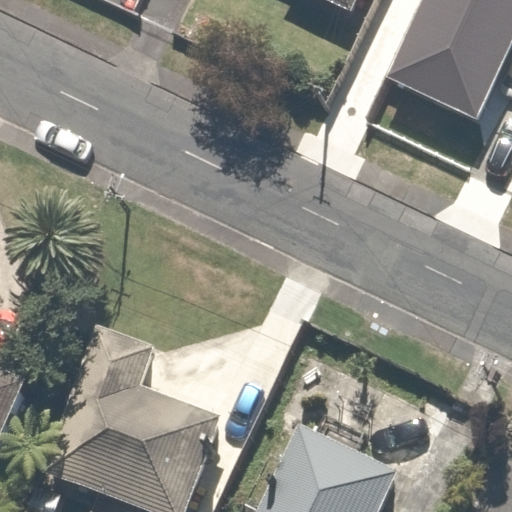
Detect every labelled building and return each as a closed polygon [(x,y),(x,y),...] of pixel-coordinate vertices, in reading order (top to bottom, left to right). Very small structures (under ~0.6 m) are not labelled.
[(303,0),(358,26),(369,0),(303,0)] [(511,0),(490,0),(511,10),(511,8),(511,0)] [(115,339),(51,476),(128,511),(208,511),(240,444),(154,404),(172,365),(115,339)] [(0,391),(0,511),(7,511),(57,423),(0,391)] [(416,511),(420,506),(307,445),(271,511),(416,511)]
